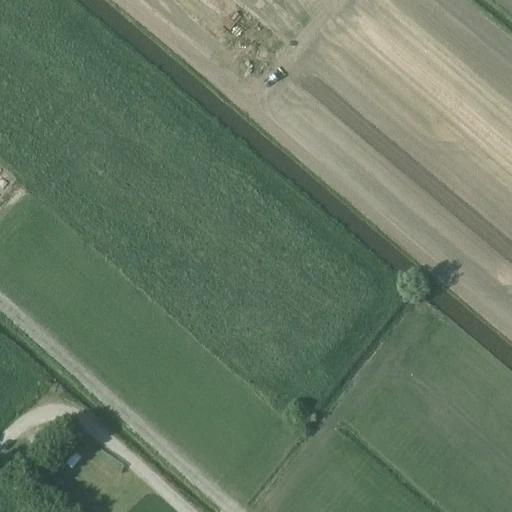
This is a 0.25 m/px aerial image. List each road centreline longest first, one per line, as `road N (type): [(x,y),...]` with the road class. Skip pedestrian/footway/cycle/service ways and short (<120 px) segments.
road 1 (track): [(265,511),(379,375),(404,380),(511,471)]
road 2 (track): [(0,302),(232,511)]
road 3 (track): [(0,445),(40,413),(73,416),(187,511)]
